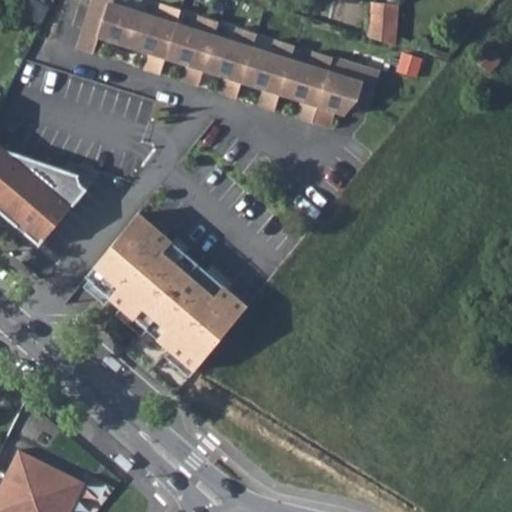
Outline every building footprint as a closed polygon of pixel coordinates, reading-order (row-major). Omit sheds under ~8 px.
[(83,29),(77,47),(92,52),(97,35),(127,44),(137,11),(111,3),(112,0),(92,0),(91,4),(83,29)] [(374,0),(368,0),(366,35),(393,44),(397,3),(374,0)] [(150,51),(144,68),(160,73),(165,56),(175,23),(180,9),(161,3),(156,17),(137,11),(127,44),(150,51)] [(199,15),(194,29),(175,23),(165,56),(188,63),(182,80),(198,85),(203,68),(214,35),(218,21),(199,15)] [(236,97),(239,85),(241,80),(251,47),(256,32),(237,27),(233,41),(214,35),(203,68),(226,76),(220,93),(236,97)] [(294,44),(275,38),(270,53),(251,47),(241,80),(264,87),(258,104),(274,109),(279,92),(290,59),(294,44)] [(486,41),(471,57),(486,71),(501,56),(486,41)] [(313,51),(308,65),(290,59),(279,92),(302,99),(296,116),(312,121),(332,57),(313,51)] [(366,110),(378,71),(332,57),(312,121),(327,126),(332,109),(345,112),(351,105),(366,110)] [(20,87),(48,95),(55,73),(26,64),(20,87)] [(5,148),(0,143),(0,210),(26,232),(32,232),(42,240),(72,205),(66,200),(81,183),(78,173),(5,148)] [(66,200),(72,205),(87,188),(81,183),(66,200)] [(85,274),(195,369),(224,331),(245,305),(136,211),(85,274)] [(16,448),(0,480),(0,511),(66,511),(82,481),(16,448)]
